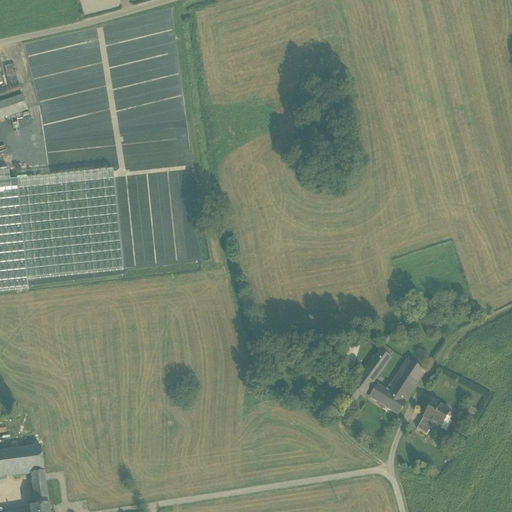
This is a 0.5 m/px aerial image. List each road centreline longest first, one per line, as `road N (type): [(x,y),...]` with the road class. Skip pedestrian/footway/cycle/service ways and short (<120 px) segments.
road 1 (track): [(393,470),(125,511)]
road 2 (track): [(511,313),(475,331),(411,414),(393,470),(405,511)]
road 3 (track): [(180,0),(0,46)]
